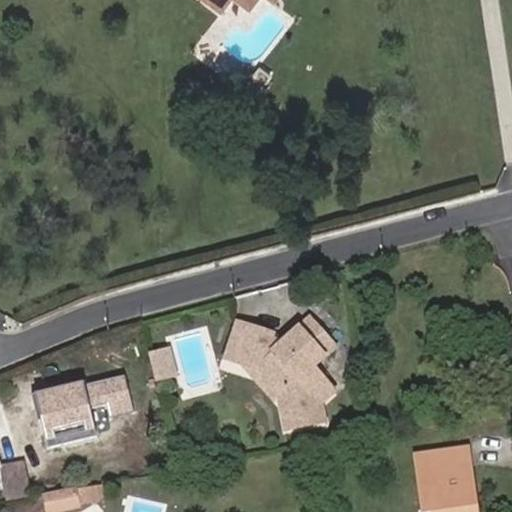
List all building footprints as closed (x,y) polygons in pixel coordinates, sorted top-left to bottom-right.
[(263,0),(271,6),(276,0),(203,0),(203,1),(221,15),(233,1),(249,13),(260,0),(263,0)] [(256,367),(281,396),(286,428),(320,423),(322,406),(337,394),(314,368),(311,364),(319,356),(322,361),(335,350),(311,322),(293,337),(286,344),(271,341),(273,332),(237,322),(229,350),(247,355),(245,363),(245,364),(247,365),(256,367)] [(293,337),(273,332),(271,341),(286,344),(293,337)] [(454,363),(484,356),(482,344),(451,351),(454,363)] [(227,359),(245,364),(245,363),(247,355),(229,350),(227,359)] [(176,375),(169,351),(150,357),(156,381),(176,375)] [(311,364),(314,368),(322,361),(319,356),(311,364)] [(276,399),(281,396),(256,367),(247,365),(276,399)] [(53,433),(45,435),(49,449),(99,436),(85,383),(37,395),(32,399),(35,411),(40,415),(49,414),(53,433)] [(40,415),(45,435),(53,433),(49,414),(40,415)] [(471,450),(460,451),(468,511),(479,511),(471,450)] [(468,511),(460,451),(416,457),(423,511),(479,511),(468,511)] [(32,498),(26,464),(4,467),(10,502),(32,498)] [(99,487),(46,496),(49,511),(62,511),(81,509),(80,504),(101,500),(99,487)]
